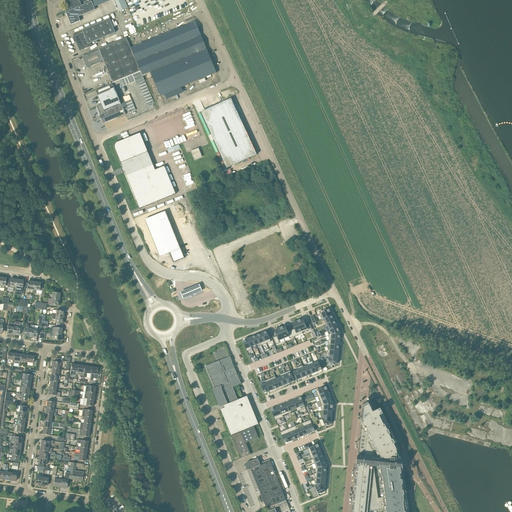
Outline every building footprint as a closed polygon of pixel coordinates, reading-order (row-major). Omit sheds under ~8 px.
[(95,0),(92,2),(82,5),(66,12),(71,25),(80,21),(79,17),(95,10),(94,7),(110,0),(95,0)] [(79,0),(71,0),(67,2),(66,12),(82,5),(79,0)] [(128,7),(125,0),(114,0),(119,11),(128,7)] [(78,43),(114,28),(110,19),(82,30),(83,31),(73,35),(76,43),(77,43),(78,43)] [(133,21),(127,24),(132,35),(138,32),(133,21)] [(216,73),(195,21),(131,48),(141,71),(143,75),(143,76),(151,72),(160,96),(216,73)] [(114,28),(78,43),(78,44),(77,45),(80,51),(90,47),(89,44),(115,32),(114,28)] [(126,37),(99,49),(99,50),(83,56),(82,58),(84,60),(84,61),(85,63),(85,64),(87,66),(87,67),(89,68),(89,67),(103,61),(113,83),(141,71),(126,37)] [(141,71),(130,76),(133,83),(135,81),(134,79),(143,75),(141,71)] [(143,75),(134,79),(135,81),(137,84),(145,81),(143,76),(143,75)] [(101,104),(97,106),(101,115),(102,115),(103,118),(102,118),(104,123),(126,114),(124,110),(127,108),(127,107),(126,105),(125,102),(124,101),(121,103),(114,88),(97,95),(101,104)] [(231,99),(201,112),(227,168),(257,155),(240,119),(238,115),(231,99)] [(155,170),(140,133),(118,142),(116,143),(115,145),(115,147),(115,149),(123,167),(122,169),(123,171),(125,172),(140,209),(176,194),(165,166),(155,170)] [(173,147),(167,149),(169,153),(180,148),(179,145),(173,147)] [(199,148),(191,151),(195,160),(202,157),(199,148)] [(165,211),(155,215),(156,220),(167,216),(165,211)] [(155,215),(144,219),(146,224),(156,220),(155,215)] [(167,216),(156,220),(158,225),(169,220),(167,216)] [(156,220),(146,224),(148,229),(158,225),(156,220)] [(169,220),(158,225),(160,229),(171,225),(169,220)] [(158,225),(148,229),(150,234),(160,229),(158,225)] [(171,225),(160,229),(162,234),(172,230),(171,225)] [(160,229),(150,234),(152,238),(162,234),(160,229)] [(172,230),(162,234),(164,239),(174,234),(172,230)] [(162,234),(152,238),(154,243),(164,239),(162,234)] [(174,234),(164,239),(166,243),(176,239),(174,234)] [(164,239),(154,243),(156,247),(166,243),(164,239)] [(176,239),(166,243),(168,248),(178,244),(176,239)] [(166,243),(156,247),(160,257),(170,253),(168,248),(166,243)] [(178,244),(168,248),(170,253),(180,248),(178,244)] [(180,248),(170,253),(174,262),(184,258),(180,248)] [(0,277),(0,287),(4,288),(5,286),(7,286),(8,279),(6,279),(6,278),(0,277)] [(15,292),(17,280),(15,279),(15,278),(14,278),(12,277),(11,278),(11,279),(11,280),(8,279),(7,286),(7,288),(13,288),(13,291),(15,291),(15,292)] [(240,279),(235,281),(243,299),(248,297),(240,279)] [(184,291),(180,292),(183,299),(186,298),(195,294),(202,291),(199,284),(192,287),(184,291)] [(320,314),(319,314),(322,320),(332,315),(329,309),(327,311),(326,309),(320,312),(321,313),(320,314)] [(322,320),(324,319),(327,325),(335,321),(332,315),(322,320)] [(303,318),(297,321),(303,334),(303,333),(302,332),(307,330),(308,331),(312,330),(309,323),(305,325),(303,318)] [(292,330),(291,330),(294,337),(303,334),(297,321),(292,323),(294,329),(292,330)] [(335,321),(327,325),(329,330),(327,331),(337,326),(335,321)] [(22,332),(23,328),(24,323),(15,322),(15,323),(13,335),(19,335),(20,331),(22,332)] [(24,336),(30,337),(32,325),(26,324),(25,328),(23,328),(22,332),(25,332),(24,336)] [(285,326),(280,328),(284,338),(284,339),(289,336),(290,339),(294,337),(291,330),(288,332),(285,326)] [(327,331),(329,335),(328,336),(331,334),(341,333),(337,326),(327,331)] [(277,336),(273,338),(276,344),(280,343),(279,341),(284,339),(284,338),(280,328),(274,330),(277,336)] [(267,331),(262,333),(266,344),(271,342),(270,338),(267,332),(267,331)] [(262,333),(257,335),(261,346),(266,344),(262,333)] [(257,335),(252,337),(256,345),(260,344),(261,346),(257,335)] [(252,337),(248,339),(252,349),(251,347),(256,345),(252,337)] [(248,339),(243,341),(247,352),(252,349),(248,339)] [(329,357),(328,358),(332,366),(338,364),(338,356),(329,355),(329,357)] [(205,366),(214,388),(213,389),(220,407),(224,406),(225,408),(221,409),(231,435),(258,424),(247,396),(238,400),(232,387),(241,383),(230,357),(205,366)] [(52,368),(59,369),(60,363),(62,363),(63,359),(57,358),(56,362),(53,361),(53,362),(52,362),(51,362),(51,364),(52,365),(53,365),(52,368)] [(318,362),(313,364),(317,372),(322,370),(318,362)] [(77,372),(78,365),(78,364),(78,363),(76,363),(75,364),(75,365),(71,364),(70,375),(73,375),(74,371),(77,372)] [(308,365),(312,374),(317,372),(313,364),(308,366),(308,365)] [(90,374),(92,367),(91,367),(91,366),(91,365),(89,365),(88,366),(85,366),(83,376),(83,377),(86,377),(87,373),(90,374)] [(302,365),(302,366),(307,376),(312,374),(308,365),(303,367),(302,365)] [(94,367),(92,367),(90,374),(89,381),(89,384),(96,385),(96,382),(93,381),(94,374),(99,375),(100,371),(98,371),(98,368),(98,367),(97,366),(95,366),(95,367),(94,367)] [(302,366),(297,368),(302,378),(307,376),(302,366)] [(298,370),(293,372),(296,380),(302,378),(297,368),(298,370)] [(290,370),(285,373),(289,383),(295,381),(290,370)] [(285,373),(280,375),(284,385),(289,383),(285,373)] [(275,377),(279,387),(284,385),(280,375),(281,377),(276,379),(275,377)] [(274,377),(270,379),(274,389),(279,387),(275,377),(274,377)] [(270,379),(265,381),(266,383),(269,391),(274,389),(270,379)] [(30,388),(31,382),(21,380),(20,387),(30,388)] [(266,383),(261,385),(264,394),(269,391),(266,383)] [(85,392),(94,393),(95,387),(86,385),(85,392)] [(29,395),(30,388),(20,387),(19,394),(29,395)] [(326,387),(316,391),(318,396),(328,392),(326,387)] [(56,389),(49,388),(48,395),(55,396),(59,397),(60,393),(56,392),(56,389)] [(5,398),(5,401),(13,402),(13,399),(9,398),(9,397),(10,392),(6,392),(5,398)] [(328,392),(318,396),(320,401),(331,397),(328,392)] [(28,402),(29,395),(19,394),(17,393),(17,397),(21,397),(21,401),(28,402)] [(301,397),(293,400),(298,411),(305,408),(301,397)] [(331,397),(320,401),(322,406),(320,406),(321,406),(324,405),(333,404),(331,397)] [(93,407),(94,400),(84,399),(83,405),(93,407)] [(293,400),(286,403),(290,414),(294,413),(298,411),(293,400)] [(351,511),(409,511),(401,449),(380,409),(375,411),(369,401),(363,404),(351,511)] [(286,403),(278,406),(283,417),(290,414),(286,403)] [(322,410),(319,412),(324,410),(333,411),(333,404),(324,405),(321,406),(322,410)] [(278,406),(271,409),(275,420),(283,417),(278,406)] [(56,409),(53,409),(46,408),(45,414),(52,415),(55,416),(56,409)] [(82,416),(91,417),(92,411),(82,409),(82,416)] [(324,410),(319,412),(322,418),(323,418),(323,416),(332,417),(333,411),(324,410)] [(26,413),(16,412),(15,415),(19,415),(18,419),(25,420),(26,413)] [(323,418),(322,418),(322,419),(325,425),(325,427),(331,424),(332,417),(323,416),(323,418)] [(17,425),(24,426),(25,420),(18,419),(14,418),(13,424),(17,425)] [(310,420),(303,423),(307,434),(315,431),(310,420)] [(80,429),(83,429),(89,430),(90,424),(84,423),(81,422),(80,429)] [(303,423),(295,426),(300,437),(307,434),(303,423)] [(295,426),(288,429),(292,440),(300,437),(295,426)] [(288,429),(280,432),(285,443),(292,440),(288,429)] [(81,444),(80,447),(87,448),(88,441),(77,440),(76,443),(81,444)] [(318,444),(307,449),(309,454),(320,450),(318,444)] [(41,447),(40,453),(47,454),(51,454),(55,455),(55,453),(51,452),(52,448),(49,448),(41,447)] [(87,448),(80,447),(76,447),(76,450),(80,450),(79,454),(86,455),(87,448)] [(320,450),(309,454),(312,459),(313,458),(322,455),(320,450)] [(86,455),(79,454),(75,453),(75,456),(79,457),(78,460),(85,461),(86,455)] [(322,455),(313,458),(315,463),(324,460),(322,455)] [(316,468),(314,469),(318,468),(327,466),(324,460),(315,463),(316,468)] [(69,478),(69,479),(82,480),(83,472),(75,471),(76,463),(67,462),(67,465),(71,466),(70,473),(69,473),(69,478)] [(60,487),(61,479),(62,472),(59,471),(58,479),(54,479),(53,486),(60,487)] [(61,479),(60,487),(67,488),(68,481),(68,479),(69,479),(69,478),(69,473),(65,473),(64,480),(61,479)] [(316,486),(314,487),(317,495),(324,492),(325,485),(316,484),(316,486)] [(290,511),(286,500),(278,503),(279,506),(281,511),(290,511)] [(279,506),(278,503),(269,507),(270,511),(268,511),(276,511),(275,508),(279,506)]
